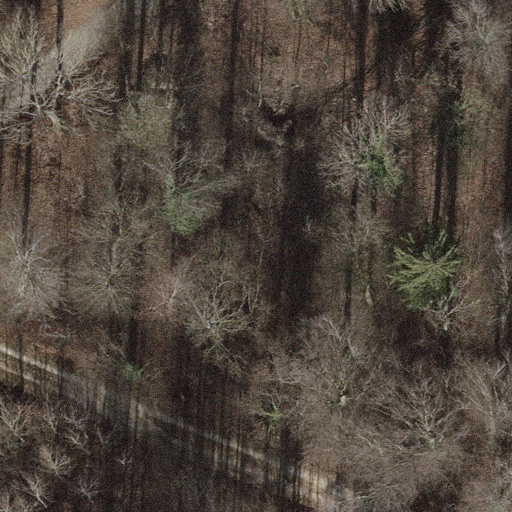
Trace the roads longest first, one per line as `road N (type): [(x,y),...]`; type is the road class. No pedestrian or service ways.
road 1 (track): [(354,511),(0,364)]
road 2 (track): [(151,0),(0,106)]
